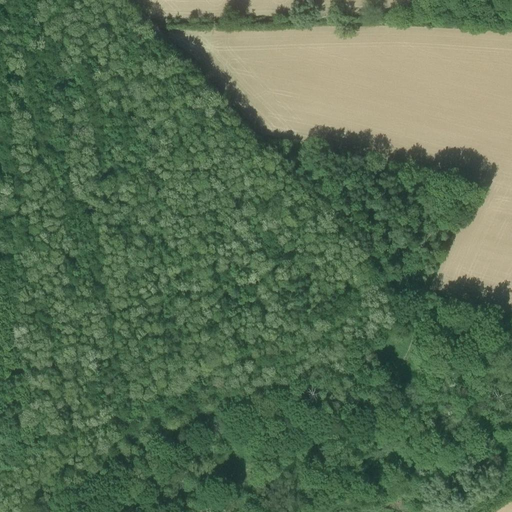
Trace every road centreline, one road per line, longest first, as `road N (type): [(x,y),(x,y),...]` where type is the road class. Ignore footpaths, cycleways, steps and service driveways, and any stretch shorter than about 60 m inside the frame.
road 1 (track): [(511,430),(460,371),(423,309),(149,23)]
road 2 (track): [(387,275),(0,472)]
road 3 (track): [(149,23),(354,16),(511,27)]
road 4 (track): [(199,511),(343,424),(408,353),(410,297)]
